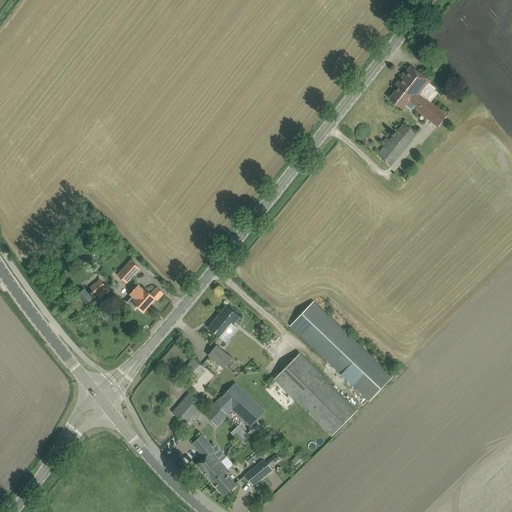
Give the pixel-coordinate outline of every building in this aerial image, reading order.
[(400,87),(390,99),(402,108),(405,105),(412,110),(415,107),(417,109),(416,109),(438,126),(446,116),(430,102),(419,93),(426,84),(429,81),(411,67),(400,81),(401,82),(398,86),(400,87)] [(378,155),(391,165),(417,134),(404,124),(378,155)] [(131,260),(118,275),(127,283),(140,268),(131,260)] [(89,288),(95,296),(105,288),(98,280),(89,288)] [(127,302),(135,309),(136,309),(135,308),(137,307),(143,312),(155,299),(157,300),(164,293),(157,287),(151,294),(145,289),(144,290),(138,285),(130,294),(133,296),(127,302)] [(78,294),(87,304),(93,299),(84,289),(78,294)] [(291,326),(370,401),(393,376),(314,302),(291,326)] [(209,328),(228,343),(240,329),(234,323),(239,317),(227,307),(209,328)] [(228,362),(230,360),(231,359),(217,347),(210,355),(224,367),(228,362)] [(301,354),(275,380),(332,436),(358,411),(301,354)] [(235,364),(230,360),(228,362),(229,363),(208,386),(213,390),(233,367),(233,366),(235,364)] [(195,361),(186,372),(196,381),(206,370),(195,361)] [(215,402),(205,414),(217,426),(228,414),(228,413),(232,409),(250,426),(265,411),(236,383),(222,399),(221,398),(216,403),(215,402)] [(190,394),(174,412),(188,424),(193,418),(198,412),(204,406),(190,394)] [(202,435),(192,443),(205,458),(197,465),(225,496),(237,485),(225,472),(233,465),(227,457),(222,462),(212,452),(215,450),(202,435)] [(264,459),(245,475),(253,485),(272,470),(264,459)]
